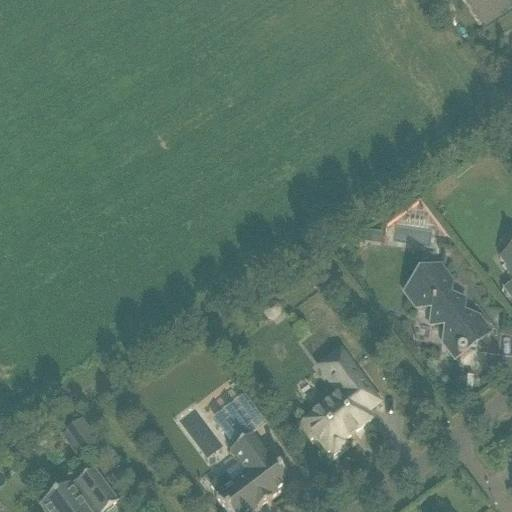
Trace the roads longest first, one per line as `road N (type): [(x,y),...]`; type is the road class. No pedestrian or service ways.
road 1 (track): [(511,112),(0,440)]
road 2 (track): [(312,242),(460,441)]
road 3 (track): [(82,388),(171,511)]
